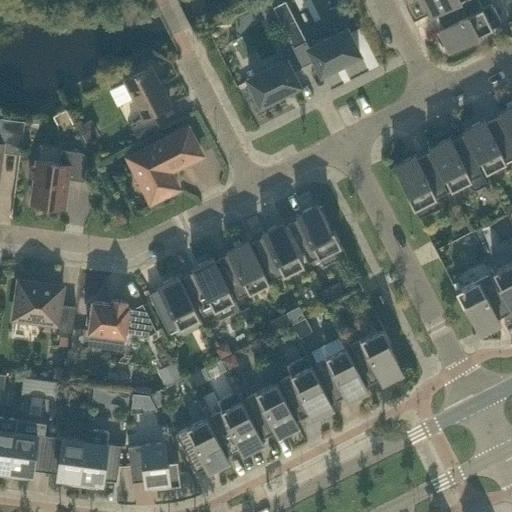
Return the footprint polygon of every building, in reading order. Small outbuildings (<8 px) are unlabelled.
[(425,0),(432,13),(458,0),(425,0)] [(482,7),(478,0),(468,0),(438,16),(443,27),(439,29),(440,30),(450,48),(502,22),(491,2),(482,7)] [(360,53),(347,28),(310,47),(322,72),(360,53)] [(303,65),(292,43),(281,49),(286,59),(249,78),(262,103),(299,84),(293,70),(303,65)] [(152,113),(170,104),(151,66),(124,79),(143,117),(131,123),(137,136),(159,126),(152,113)] [(511,104),(499,111),(511,135),(511,104)] [(511,158),(511,145),(497,116),(486,122),(484,118),(483,119),(465,129),(486,171),(511,158)] [(20,152),(24,120),(1,117),(0,125),(0,169),(3,150),(20,152)] [(86,141),(96,136),(89,122),(79,127),(86,141)] [(169,170),(201,154),(187,128),(130,157),(152,200),(177,187),(169,170)] [(487,182),(463,134),(451,140),(449,136),(448,136),(448,137),(430,146),(451,189),(468,180),(471,186),(473,187),(476,188),(487,182)] [(87,159),(83,152),(62,149),(60,163),(37,160),(37,164),(31,165),(29,176),(35,179),(32,203),(64,207),(68,178),(84,180),(87,159)] [(448,191),(428,152),(417,157),(415,153),(414,154),(395,164),(409,191),(407,193),(419,217),(441,206),(437,197),(448,191)] [(331,231),(317,203),(299,213),(298,213),(297,213),(299,217),(288,223),(308,262),(319,256),(324,265),(346,254),(334,230),(331,231)] [(507,258),(511,256),(511,218),(495,224),(507,258)] [(304,264),(283,221),(264,231),(264,230),(263,231),(265,235),(253,240),(273,280),(304,264)] [(270,282),(248,239),(229,248),(228,249),(230,252),(219,258),(239,297),(270,282)] [(239,308),(213,256),(194,266),(193,266),(195,270),(184,276),(204,315),(215,309),(219,318),(239,308)] [(511,261),(493,271),(511,308),(511,261)] [(509,312),(489,273),(456,290),(464,305),(466,304),(480,332),(499,322),(500,322),(498,318),(509,312)] [(200,317),(178,274),(159,284),(159,283),(158,284),(160,288),(149,293),(169,333),(200,317)] [(60,304),(63,286),(19,280),(14,318),(56,323),(55,331),(72,334),(76,306),(60,304)] [(126,304),(127,300),(112,298),(111,302),(93,300),(91,308),(88,307),(86,322),(89,323),(88,330),(125,335),(126,330),(143,333),(144,336),(155,330),(142,304),(130,310),(129,309),(130,305),(126,304)] [(384,380),(402,371),(388,343),(391,342),(383,327),(350,344),(370,383),(381,377),(383,381),(384,381),(384,380)] [(349,398),(368,389),(346,346),(315,362),(335,401),(346,395),(348,399),(349,398)] [(65,365),(66,354),(59,353),(57,364),(65,365)] [(314,416),(328,409),(333,406),(307,355),(287,365),(291,374),(280,379),(300,419),(311,413),(313,417),(314,416)] [(279,434),(298,424),(276,381),(245,397),(265,436),(276,431),(278,434),(280,434),(279,434)] [(156,399),(167,393),(164,387),(153,392),(156,399)] [(245,451),(263,442),(237,390),(217,400),(222,409),(211,415),(231,454),(242,448),(244,452),(245,452),(245,451)] [(15,430),(17,418),(0,415),(0,473),(9,475),(16,430),(15,430)] [(210,469),(229,459),(207,417),(176,432),(196,472),(207,466),(209,470),(210,469)] [(47,471),(51,435),(16,430),(9,475),(28,477),(28,471),(32,472),(33,469),(47,471)] [(80,484),(86,440),(51,435),(47,471),(59,472),(58,475),(62,476),(62,482),(80,484)] [(117,480),(121,444),(86,440),(80,484),(98,487),(99,481),(103,481),(103,478),(117,480)] [(167,462),(165,441),(128,445),(132,481),(146,479),(146,482),(150,482),(151,488),(181,484),(178,460),(167,462)]
